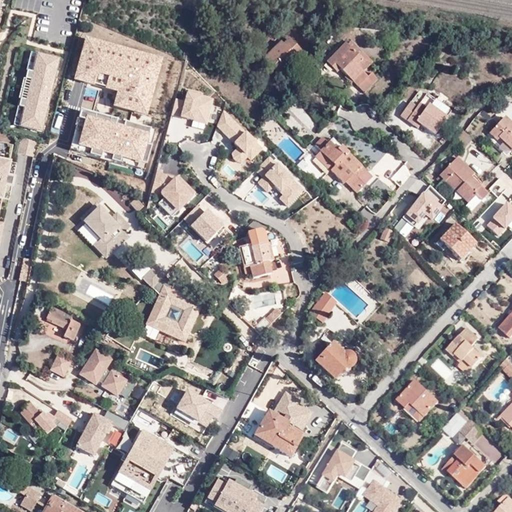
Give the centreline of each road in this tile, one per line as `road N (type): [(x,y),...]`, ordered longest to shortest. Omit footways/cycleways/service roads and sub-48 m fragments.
road 1 (residential): [(352,418),(274,348),(300,302),(420,168),(480,107),(511,97)]
road 2 (residential): [(511,246),(352,418)]
road 3 (residential): [(448,511),(352,418)]
